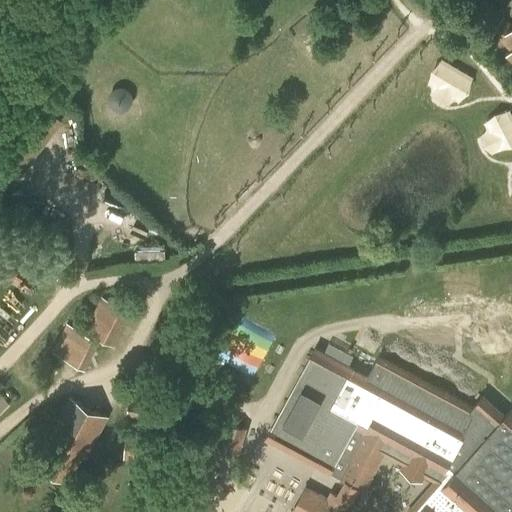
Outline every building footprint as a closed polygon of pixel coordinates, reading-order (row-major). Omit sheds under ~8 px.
[(331,28),(338,40),(360,28),(353,16),(331,28)] [(503,19),(491,30),(511,49),(507,53),(511,58),(511,26),(511,27),(503,19)] [(141,257),(168,256),(168,245),(141,246),(141,257)] [(101,296),(85,328),(116,343),(132,311),(101,296)] [(66,323),(50,350),(83,368),(99,341),(66,323)] [(511,343),(496,335),(486,355),(511,368),(511,343)] [(313,347),(266,437),(329,470),(337,454),(348,460),(340,476),(363,488),(387,443),(443,472),(407,511),(511,511),(511,412),(509,410),(504,416),(481,396),(473,407),(396,366),(405,349),(382,337),(371,358),(344,344),(338,355),(358,366),(355,370),(313,347)] [(131,384),(128,425),(176,429),(179,388),(131,384)] [(0,412),(10,402),(0,392),(0,412)] [(52,439),(39,464),(68,479),(81,453),(86,455),(106,416),(69,397),(48,437),(52,439)] [(203,443),(240,453),(246,428),(209,418),(203,443)] [(126,431),(123,459),(162,463),(165,435),(126,431)] [(350,511),(354,505),(331,492),(328,497),(306,485),(290,511),(350,511)]
